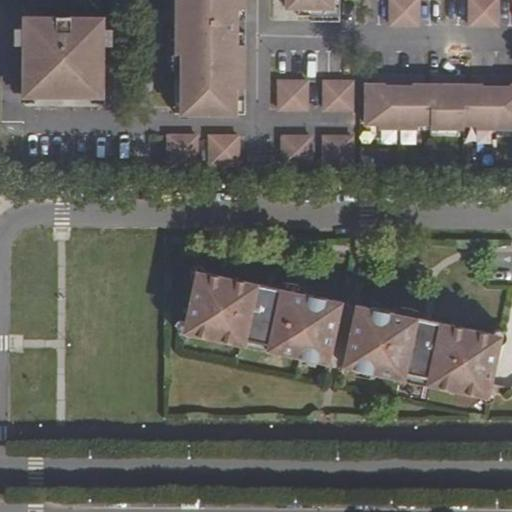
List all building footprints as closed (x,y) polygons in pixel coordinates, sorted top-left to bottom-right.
[(176,0),(176,114),(245,114),(245,0),(176,0)] [(285,0),(285,8),(297,8),(297,16),(311,16),(311,21),(339,21),(339,0),(285,0)] [(389,0),(389,25),(418,25),(417,0),(389,0)] [(468,0),(468,26),(497,26),(497,0),(468,0)] [(22,83),(102,84),(103,17),(22,16),(22,83)] [(384,83),(365,83),(365,124),(379,125),(379,128),(398,129),(417,129),(417,125),(430,125),(430,129),(463,129),(463,125),(477,125),(477,129),(511,129),(511,84),(510,84),(510,77),(481,77),(481,84),(445,84),(445,77),(430,77),(430,84),(413,84),(413,77),(384,77),(384,83)] [(278,110),(307,110),(307,81),(279,81),(278,110)] [(324,110),(352,110),(352,82),(324,81),(324,110)] [(168,165),(197,165),(197,137),(168,137),(168,165)] [(210,165),(238,165),(238,137),(210,137),(210,165)] [(282,165),(311,165),(311,137),(282,137),(282,165)] [(323,165),(352,166),(352,137),(324,137),(323,165)] [(183,332),(328,363),(341,301),(197,270),(183,332)] [(343,366),(488,396),(501,335),(356,304),(343,366)]
